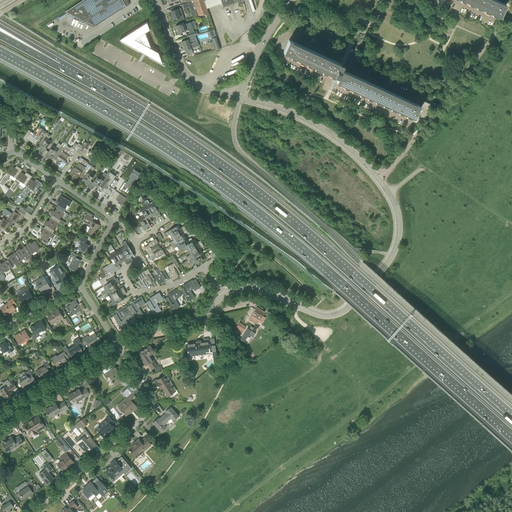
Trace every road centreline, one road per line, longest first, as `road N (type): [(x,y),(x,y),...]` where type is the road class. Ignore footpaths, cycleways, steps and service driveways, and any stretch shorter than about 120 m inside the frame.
road 1 (motorway): [(0,49),(254,207),(511,432)]
road 2 (motorway): [(511,417),(258,195),(57,66)]
road 3 (residential): [(222,296),(250,289),(318,315),(339,313),(392,255),(398,227),(388,193),(350,150),(293,114),(239,97)]
road 4 (track): [(511,292),(225,511)]
road 5 (residential): [(31,511),(145,418),(147,392),(118,346)]
road 6 (track): [(335,356),(486,209)]
road 7 (track): [(511,225),(424,170),(388,193)]
road 8 (residential): [(239,97),(204,88),(183,72),(154,0)]
road 9 (residential): [(118,346),(0,421)]
road 10 (residential): [(204,266),(170,286),(134,292),(125,277),(141,259),(133,244)]
road 11 (residential): [(133,244),(176,214),(219,249),(204,266)]
road 12 (residential): [(118,346),(147,330),(196,322),(222,296)]
